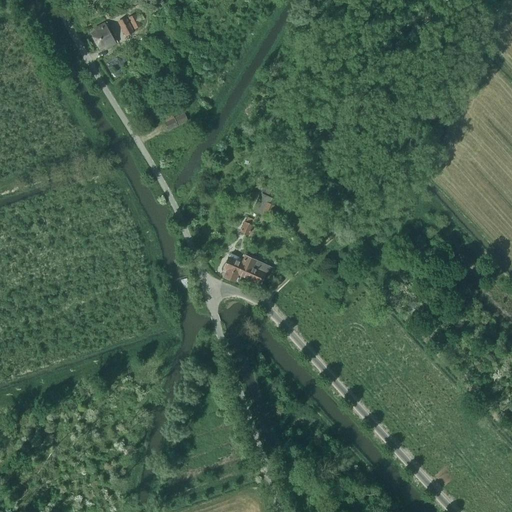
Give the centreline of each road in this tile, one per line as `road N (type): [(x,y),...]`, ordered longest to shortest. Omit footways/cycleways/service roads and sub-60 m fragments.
road 1 (unclassified): [(451,511),(260,303),(236,291),(208,292)]
road 2 (unclassified): [(208,292),(155,173),(53,0)]
road 3 (unclassified): [(276,511),(208,292)]
